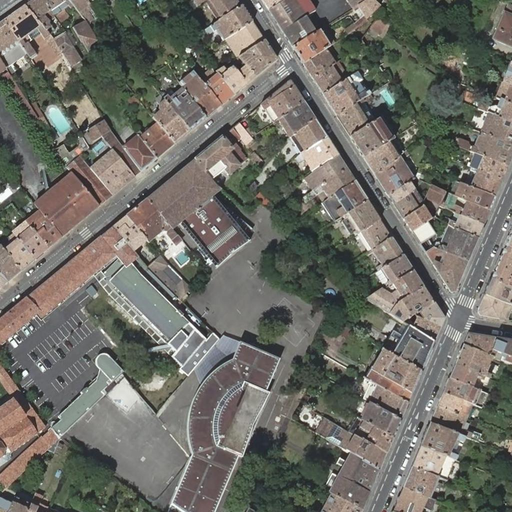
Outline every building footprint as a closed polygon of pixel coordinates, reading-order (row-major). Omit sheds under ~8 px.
[(42,0),(33,0),(25,6),(50,35),(55,31),(49,24),(49,22),(44,15),(50,11),(42,0)] [(68,0),(42,0),(50,11),(53,15),(59,24),(69,17),(66,12),(74,7),(68,0)] [(68,0),(74,7),(82,16),(86,21),(87,22),(88,24),(98,18),(95,14),(94,12),(86,0),(68,0)] [(86,0),(94,12),(96,11),(96,9),(95,7),(97,6),(92,0),(86,0)] [(195,9),(206,2),(208,0),(192,0),(194,2),(192,3),(195,9)] [(219,21),(242,6),(238,0),(208,0),(206,2),(219,21)] [(261,0),(269,11),(286,0),(261,0)] [(308,0),(286,0),(269,11),(279,27),(282,32),(306,17),(315,11),(312,6),(308,0)] [(366,19),(380,6),(372,0),(366,0),(353,9),(355,11),(360,9),(365,17),(360,19),(352,26),(345,30),(348,34),(354,30),(366,19)] [(347,0),(353,9),(366,0),(347,0)] [(384,10),(391,0),(372,0),(380,6),(384,10)] [(379,16),(387,22),(394,13),(395,15),(405,2),(408,4),(409,2),(406,0),(391,0),(384,10),(379,16)] [(511,5),(508,4),(493,39),(511,47),(511,5)] [(25,6),(4,21),(20,43),(30,58),(36,54),(28,43),(32,41),(28,35),(37,29),(58,57),(63,54),(54,40),(50,35),(25,6)] [(217,31),(223,41),(226,39),(252,22),(242,6),(219,21),(205,30),(209,35),(214,32),(214,33),(217,31)] [(164,14),(164,15),(164,16),(165,16),(166,17),(167,17),(168,17),(169,17),(178,12),(175,7),(164,14)] [(379,16),(370,28),(379,36),(389,23),(387,22),(379,16)] [(287,39),(293,48),(320,30),(318,27),(314,30),(306,17),(282,32),(287,39)] [(4,21),(0,23),(0,60),(6,68),(6,69),(13,64),(27,54),(20,43),(4,21)] [(82,42),(97,66),(101,64),(102,60),(93,44),(98,41),(88,24),(87,22),(86,21),(73,28),(82,42)] [(238,58),(264,41),(252,22),(226,39),(238,58)] [(293,48),(303,64),(332,45),(334,44),(325,31),(322,33),(320,30),(293,48)] [(69,32),(65,35),(73,47),(76,45),(69,32)] [(54,40),(63,54),(71,67),(81,61),(73,47),(65,35),(64,34),(54,40)] [(238,73),(247,84),(276,60),(276,59),(264,41),(238,58),(232,62),(234,67),(241,62),(246,66),(238,73)] [(475,49),(468,44),(465,49),(473,55),(475,49)] [(303,64),(313,79),(335,64),(330,55),(335,52),(332,45),(303,64)] [(349,78),(339,62),(335,64),(313,79),(323,95),(349,78)] [(500,81),(502,82),(510,85),(511,86),(511,63),(508,62),(507,64),(507,65),(509,66),(504,79),(502,78),(500,79),(500,81)] [(17,71),(13,64),(6,69),(8,73),(10,76),(17,71)] [(216,72),(235,95),(247,84),(238,73),(233,66),(227,71),(223,68),(216,72)] [(364,68),(357,73),(349,78),(323,95),(337,116),(371,94),(365,85),(361,88),(358,83),(362,80),(359,76),(366,71),(364,68)] [(198,78),(221,106),(235,95),(216,72),(215,73),(212,69),(205,76),(203,74),(198,78)] [(198,78),(193,71),(179,83),(183,89),(185,92),(206,118),(221,106),(198,78)] [(10,76),(8,73),(2,77),(31,123),(30,124),(53,161),(53,160),(60,157),(56,150),(54,147),(45,133),(44,131),(37,120),(16,84),(10,76)] [(290,81),(260,106),(264,111),(266,110),(274,123),(278,120),(304,101),(291,81),(290,81)] [(390,82),(371,94),(373,98),(392,86),(390,82)] [(498,92),(496,98),(499,100),(505,102),(511,105),(511,86),(510,85),(502,82),(502,84),(498,92)] [(164,99),(190,131),(206,118),(185,92),(183,89),(170,99),(167,96),(166,97),(164,94),(161,96),(164,99)] [(373,98),(371,94),(337,116),(350,137),(376,120),(375,118),(374,118),(364,102),(366,101),(367,102),(373,98)] [(156,115),(153,118),(157,123),(175,144),(190,131),(164,99),(161,96),(161,95),(158,98),(159,100),(156,102),(159,105),(159,110),(154,114),(156,115)] [(315,119),(304,101),(278,120),(290,138),(290,137),(315,119)] [(481,103),(478,109),(482,111),(489,114),(511,123),(511,105),(505,102),(502,109),(495,106),(492,107),(481,103)] [(45,133),(46,132),(53,143),(60,138),(52,127),(50,129),(37,108),(33,111),(37,120),(44,131),(45,133)] [(511,145),(511,123),(489,114),(481,133),(511,145)] [(364,158),(395,138),(381,117),(376,120),(350,137),(364,158)] [(326,137),(315,119),(290,137),(294,143),(299,140),(305,151),(326,137)] [(101,137),(102,139),(113,151),(135,177),(141,172),(123,148),(111,131),(104,122),(83,135),(89,144),(101,137)] [(137,134),(138,136),(157,158),(175,144),(157,123),(143,135),(140,132),(137,134)] [(251,138),(239,123),(195,160),(212,180),(225,169),(230,174),(248,159),(234,143),(240,137),(246,146),(253,140),(251,138)] [(431,130),(426,135),(431,140),(436,135),(431,130)] [(459,138),(456,145),(475,153),(508,167),(511,157),(511,145),(481,133),(475,148),(469,146),(468,142),(459,138)] [(64,145),(56,150),(60,157),(66,166),(66,167),(80,156),(90,148),(82,135),(79,137),(79,148),(70,154),(64,145)] [(123,148),(141,172),(157,158),(138,136),(123,148)] [(339,156),(326,137),(305,151),(301,154),(299,156),(301,158),(306,155),(314,168),(305,173),(308,177),(312,173),(339,156)] [(404,152),(395,138),(364,158),(375,175),(395,161),(404,152)] [(410,155),(406,150),(404,152),(395,161),(375,175),(388,196),(415,180),(419,180),(420,178),(422,175),(419,174),(413,177),(403,160),(410,155)] [(91,169),(113,195),(135,177),(113,151),(91,169)] [(254,152),(249,158),(259,169),(264,164),(254,152)] [(502,182),(508,167),(475,153),(471,164),(469,163),(468,166),(471,168),(502,182)] [(80,156),(66,167),(72,174),(99,206),(113,195),(91,169),(80,156)] [(347,169),(339,156),(312,173),(308,177),(306,178),(313,191),(347,169)] [(60,157),(53,160),(59,170),(66,166),(60,157)] [(187,166),(212,197),(221,190),(216,186),(212,180),(195,160),(187,166)] [(235,249),(236,250),(240,248),(249,242),(245,237),(241,232),(232,221),(217,203),(212,197),(187,166),(147,199),(182,242),(192,254),(201,247),(218,267),(230,254),(233,251),(235,249)] [(495,198),(502,182),(471,168),(470,171),(476,173),(470,188),(495,198)] [(356,182),(347,169),(313,191),(310,193),(301,199),(298,201),(300,203),(304,200),(306,203),(324,192),(329,199),(356,182)] [(99,206),(72,174),(41,199),(35,205),(40,211),(62,237),(66,234),(99,206)] [(419,185),(423,182),(419,180),(415,180),(388,196),(394,205),(408,195),(415,189),(412,185),(417,182),(419,185)] [(368,202),(356,182),(329,199),(323,203),(325,207),(330,203),(341,219),(368,202)] [(489,211),(495,198),(470,188),(462,184),(456,198),(466,202),(489,211)] [(431,186),(425,199),(439,206),(445,192),(431,186)] [(423,206),(423,205),(415,194),(417,193),(415,189),(408,195),(394,205),(403,220),(423,206)] [(453,205),(456,198),(445,192),(439,206),(450,212),(453,205)] [(260,193),(255,198),(259,201),(265,207),(271,203),(260,193)] [(147,199),(127,216),(146,240),(149,243),(163,232),(167,232),(167,235),(176,247),(182,242),(147,199)] [(381,221),(368,202),(341,219),(339,220),(341,223),(351,218),(359,231),(354,234),(355,237),(381,221)] [(483,225),(489,211),(466,202),(463,209),(453,205),(450,212),(460,216),(483,225)] [(411,232),(426,222),(432,219),(423,206),(403,220),(411,232)] [(48,248),(62,237),(40,211),(26,222),(48,248)] [(127,216),(113,227),(133,250),(146,240),(127,216)] [(478,239),(483,225),(460,216),(457,224),(449,221),(449,222),(444,220),(443,222),(448,225),(454,229),(478,239)] [(364,252),(365,255),(367,254),(392,239),(381,221),(355,237),(357,239),(362,236),(370,249),(368,250),(364,252)] [(35,260),(48,248),(26,222),(13,234),(35,260)] [(434,247),(431,243),(428,239),(432,230),(426,222),(411,232),(425,253),(434,247)] [(468,262),(478,239),(454,229),(448,225),(446,229),(449,231),(448,232),(453,234),(447,248),(442,246),(442,247),(431,243),(434,247),(438,249),(468,262)] [(133,250),(113,227),(26,299),(0,320),(0,343),(37,313),(38,313),(96,266),(99,269),(116,256),(125,267),(126,268),(131,264),(138,258),(133,250)] [(0,244),(0,245),(0,246),(21,271),(35,260),(13,234),(0,244)] [(342,239),(344,243),(353,238),(350,234),(342,239)] [(310,238),(303,242),(310,249),(312,245),(315,243),(310,238)] [(404,257),(392,239),(367,254),(369,257),(374,254),(382,266),(376,269),(378,272),(382,270),(404,257)] [(0,246),(0,276),(8,282),(21,271),(0,246)] [(425,253),(433,266),(435,262),(437,255),(436,254),(438,249),(434,247),(425,253)] [(511,251),(505,248),(492,279),(511,288),(511,251)] [(455,292),(468,262),(438,249),(436,254),(437,255),(445,258),(442,265),(435,262),(433,266),(451,293),(455,292)] [(230,254),(218,267),(225,260),(231,255),(230,254)] [(326,254),(320,258),(337,273),(342,269),(326,254)] [(147,268),(178,299),(180,300),(191,289),(168,265),(160,256),(147,268)] [(414,272),(404,257),(382,270),(389,282),(383,286),(385,289),(386,289),(414,272)] [(219,340),(212,333),(206,341),(205,340),(195,330),(202,322),(184,305),(181,307),(187,312),(182,317),(183,315),(179,311),(177,312),(171,306),(178,299),(147,268),(138,258),(131,264),(126,268),(125,267),(109,282),(169,342),(167,344),(176,353),(172,357),(182,367),(180,369),(188,376),(219,340)] [(96,266),(38,313),(41,317),(93,274),(103,288),(105,286),(108,283),(103,278),(105,277),(99,269),(96,266)] [(378,272),(375,273),(383,286),(389,282),(382,270),(378,272)] [(366,300),(389,314),(397,304),(424,288),(414,272),(386,289),(389,295),(383,290),(366,300)] [(511,288),(492,279),(485,296),(511,305),(511,304),(511,288)] [(103,288),(172,357),(176,353),(167,344),(108,283),(105,286),(103,288)] [(397,304),(389,314),(403,323),(408,320),(412,317),(415,315),(434,304),(424,288),(397,304)] [(511,305),(485,296),(478,312),(480,316),(506,320),(511,305)] [(417,318),(440,328),(444,319),(434,304),(415,315),(417,318)] [(408,320),(403,323),(408,326),(433,342),(440,328),(417,318),(416,320),(414,323),(408,320)] [(390,336),(383,350),(391,356),(421,373),(433,342),(408,326),(399,341),(390,336)] [(468,334),(464,345),(493,357),(503,361),(505,355),(497,353),(502,339),(496,338),(468,334)] [(511,340),(502,339),(497,353),(505,355),(508,357),(506,362),(511,364),(511,340)] [(214,511),(238,456),(242,448),(237,446),(257,399),(262,401),(280,359),(239,342),(229,366),(221,371),(230,385),(226,388),(222,392),(216,400),(207,394),(202,403),(199,413),(210,415),(208,423),(208,430),(208,436),(192,438),(194,449),(167,511),(214,511)] [(493,357),(464,345),(455,365),(489,379),(491,375),(486,373),(493,357)] [(391,356),(383,350),(381,351),(382,352),(372,369),(371,369),(365,379),(372,383),(408,403),(421,373),(391,356)] [(51,428),(60,437),(112,388),(110,386),(112,383),(124,373),(109,356),(107,355),(105,355),(103,355),(101,355),(99,357),(98,358),(97,360),(96,362),(97,364),(97,366),(104,374),(86,389),(89,392),(86,394),(90,399),(88,402),(81,394),(57,417),(60,420),(51,428)] [(0,379),(11,395),(14,399),(0,408),(0,465),(10,458),(9,456),(10,456),(11,456),(11,455),(10,455),(11,452),(11,453),(13,452),(12,451),(19,446),(20,447),(21,447),(21,446),(28,440),(28,441),(29,441),(29,440),(36,435),(37,435),(37,434),(46,428),(0,365),(0,379)] [(489,379),(455,365),(450,378),(479,391),(482,383),(486,385),(489,379)] [(450,378),(443,393),(470,404),(473,405),(475,405),(480,391),(479,391),(450,378)] [(306,389),(296,382),(281,414),(292,420),(300,404),(306,389)] [(400,421),(408,403),(372,383),(368,390),(369,395),(372,397),(369,403),(400,421)] [(86,389),(81,394),(88,402),(90,399),(86,394),(89,392),(86,389)] [(480,407),(485,393),(480,391),(475,405),(480,407)] [(443,393),(438,407),(457,415),(464,417),(466,418),(467,419),(473,405),(470,404),(443,393)] [(0,408),(14,399),(11,395),(0,402),(0,408)] [(237,446),(242,448),(262,401),(257,399),(237,446)] [(369,403),(366,401),(365,404),(368,406),(361,420),(393,438),(400,421),(369,403)] [(438,407),(431,423),(466,437),(476,441),(479,434),(466,429),(465,432),(461,430),(466,418),(464,417),(457,415),(438,407)] [(339,446),(350,453),(379,471),(386,454),(355,435),(343,429),(324,418),(315,433),(339,446)] [(386,454),(393,438),(361,420),(357,418),(355,423),(360,426),(355,435),(386,454)] [(454,460),(456,460),(458,456),(450,452),(456,439),(463,443),(466,437),(431,423),(421,447),(454,460)] [(0,472),(0,480),(6,488),(47,450),(53,453),(60,437),(51,428),(42,437),(40,435),(0,472)] [(279,445),(270,441),(263,457),(272,462),(279,445)] [(438,478),(445,481),(454,460),(421,447),(412,468),(438,478)] [(337,476),(369,493),(379,471),(350,453),(346,460),(340,457),(337,464),(343,467),(337,476)] [(412,468),(403,488),(435,501),(437,497),(431,494),(438,478),(412,468)] [(331,493),(362,510),(369,493),(337,476),(332,474),(324,489),(329,492),(331,493)] [(431,511),(435,501),(403,488),(393,511),(421,511),(423,508),(431,511)] [(46,511),(48,508),(46,507),(41,505),(38,504),(42,496),(36,493),(31,504),(27,511),(46,511)] [(361,511),(362,510),(331,493),(321,511),(361,511)] [(27,511),(31,504),(15,497),(10,508),(8,511),(27,511)] [(0,511),(8,511),(10,508),(0,503),(0,511)]
